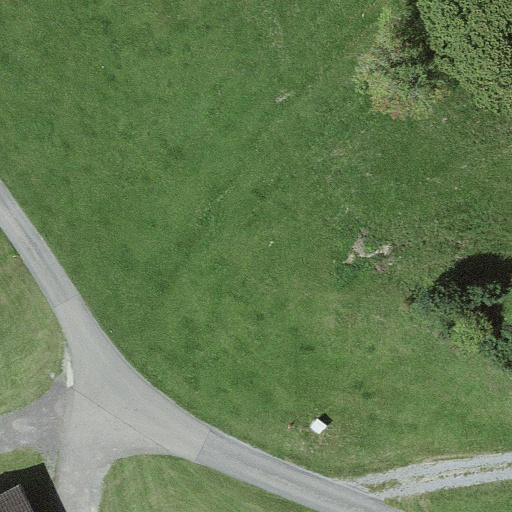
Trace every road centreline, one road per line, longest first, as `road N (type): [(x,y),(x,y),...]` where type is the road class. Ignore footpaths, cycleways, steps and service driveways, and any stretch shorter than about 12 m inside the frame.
road 1 (unclassified): [(0,209),(118,384),(199,446),(351,511)]
road 2 (track): [(314,498),(511,468)]
road 3 (track): [(118,384),(0,442)]
